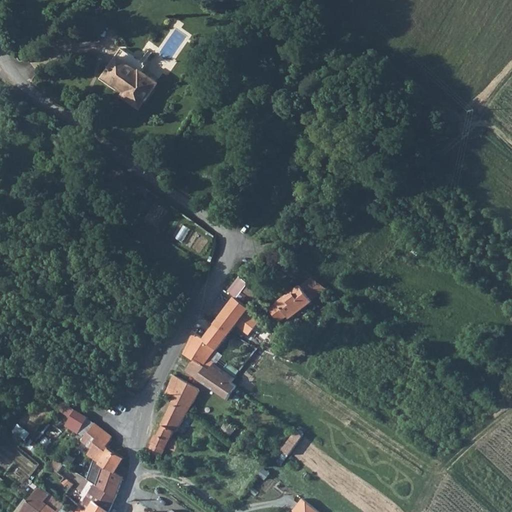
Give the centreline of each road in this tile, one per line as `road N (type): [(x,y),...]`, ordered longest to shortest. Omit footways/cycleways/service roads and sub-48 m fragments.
road 1 (unclassified): [(122,511),(136,436),(163,359),(240,244),(0,72)]
road 2 (track): [(240,244),(261,249),(321,222),(422,167),(478,121)]
road 3 (track): [(136,436),(57,386),(0,364)]
road 4 (track): [(418,511),(455,454),(511,410)]
